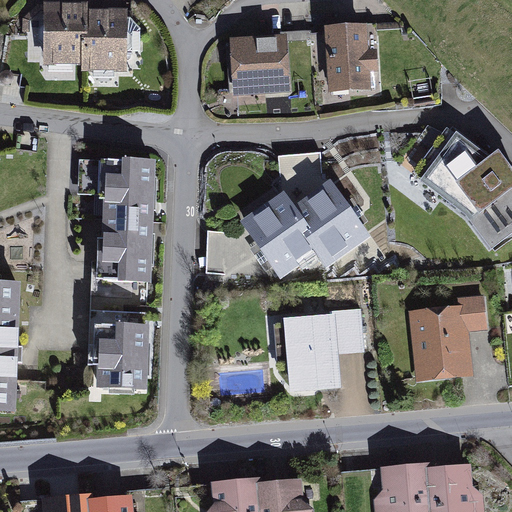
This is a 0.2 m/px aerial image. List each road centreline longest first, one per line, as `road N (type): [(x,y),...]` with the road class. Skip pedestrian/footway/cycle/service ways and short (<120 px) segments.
road 1 (residential): [(178,446),(190,57),(170,15),(153,0)]
road 2 (tertiary): [(511,414),(178,446)]
road 3 (tertiary): [(178,446),(0,460)]
road 4 (unknown): [(57,194),(64,349)]
